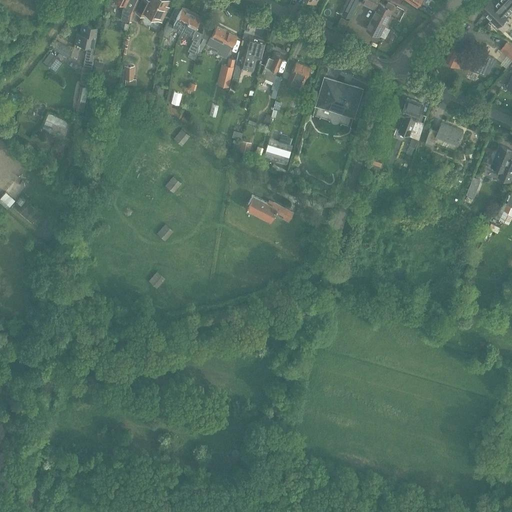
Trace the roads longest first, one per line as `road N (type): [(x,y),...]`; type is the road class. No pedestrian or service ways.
road 1 (unclassified): [(0,353),(193,326),(278,302),(304,284),(334,241),(389,67)]
road 2 (track): [(22,511),(32,496),(58,345)]
road 3 (unclassified): [(389,67),(255,0)]
road 4 (unclassified): [(511,120),(389,67)]
